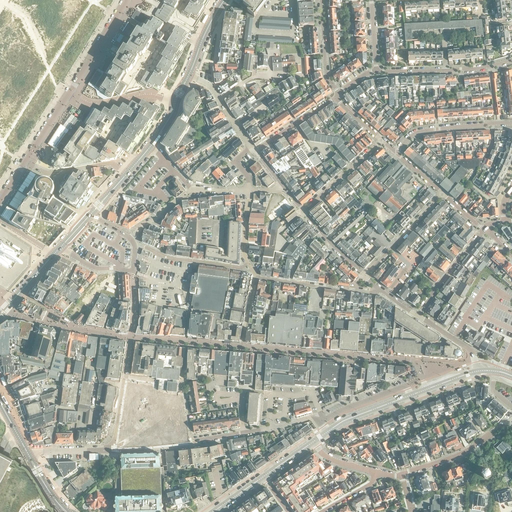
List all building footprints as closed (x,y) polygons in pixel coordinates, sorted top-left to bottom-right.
[(145,0),(92,84),(102,91),(109,80),(125,89),(152,86),(157,89),(188,38),(210,0),(145,0)] [(247,0),(245,3),(242,2),(239,5),(248,12),(254,17),(257,13),(256,12),(263,3),(265,4),(268,0),(247,0)] [(299,3),(300,18),(300,26),(314,25),(314,17),(313,17),(313,14),(313,2),(311,2),(311,0),(312,0),(311,0),(302,0),(304,1),(304,3),(299,3)] [(236,14),(228,13),(224,13),(223,19),(240,21),(240,20),(245,20),(246,16),(241,15),(236,15),(236,14)] [(220,42),(220,43),(233,44),(238,45),(242,45),(243,41),(238,40),(238,38),(240,21),(223,19),(222,23),(222,25),(220,42)] [(471,21),(467,21),(404,25),(405,41),(412,40),(412,37),(411,38),(411,35),(410,35),(410,31),(476,27),(477,34),(476,34),(476,37),(482,37),(483,37),(481,20),(471,21)] [(232,51),(233,44),(220,43),(220,46),(219,49),(232,51)] [(245,49),(245,54),(249,54),(249,55),(253,56),(253,55),(254,48),(249,47),(248,49),(245,49)] [(232,51),(219,49),(219,54),(218,54),(218,56),(228,57),(228,55),(231,55),(231,51),(232,51)] [(357,55),(356,55),(363,64),(367,62),(366,54),(357,55)] [(243,71),(252,72),(253,63),(257,63),(257,60),(258,56),(253,56),(249,55),(245,55),(243,71)] [(260,60),(259,66),(267,67),(268,56),(260,55),(260,56),(258,56),(257,60),(260,60)] [(294,73),(301,73),(300,65),(295,65),(295,60),(295,56),(289,57),(289,60),(281,60),(281,57),(272,58),(273,71),(282,71),(282,67),(290,67),(290,66),(294,66),(294,73)] [(314,57),(310,57),(310,65),(312,65),(313,70),(316,70),(321,69),(320,60),(315,60),(314,60),(314,57)] [(352,62),(356,69),(361,65),(357,58),(352,62)] [(351,72),(356,69),(352,62),(347,65),(351,72)] [(217,64),(217,65),(213,66),(212,66),(214,74),(221,73),(222,73),(223,72),(223,70),(221,70),(220,68),(221,68),(221,66),(220,66),(220,64),(217,64)] [(345,67),(340,70),(345,77),(350,73),(345,67)] [(345,77),(340,70),(333,75),(335,79),(337,77),(340,80),(345,77)] [(310,75),(308,75),(308,78),(310,78),(312,83),(314,83),(315,82),(315,81),(319,80),(319,79),(322,78),(321,72),(313,74),(310,75)] [(214,75),(215,84),(219,83),(222,81),(222,73),(221,73),(214,74),(213,74),(213,75),(214,75)] [(446,76),(446,86),(456,86),(456,78),(454,78),(454,76),(451,76),(451,75),(449,75),(449,76),(448,76),(447,76),(446,76)] [(291,90),(297,87),(294,82),(296,81),(294,77),(293,78),(292,77),(285,81),(291,90)] [(327,86),(323,80),(319,83),(318,82),(314,84),(319,92),(324,99),(325,99),(323,98),(331,92),(327,86)] [(369,81),(365,82),(371,89),(373,88),(374,87),(375,86),(374,80),(373,80),(372,80),(371,80),(370,81),(369,81)] [(284,94),(291,90),(285,81),(279,84),(279,85),(278,86),(280,90),(281,89),(284,94)] [(228,87),(228,86),(225,82),(220,85),(221,85),(217,88),(221,94),(225,92),(223,89),(225,88),(225,89),(226,89),(228,88),(228,87)] [(360,85),(361,85),(365,92),(369,91),(371,89),(365,82),(364,82),(364,83),(363,82),(361,83),(361,85),(360,85)] [(109,98),(111,96),(106,94),(106,95),(100,91),(100,90),(89,83),(88,85),(96,90),(97,96),(103,99),(105,99),(109,98)] [(250,89),(254,95),(261,91),(257,84),(250,89)] [(274,89),(271,84),(264,89),(267,94),(274,89)] [(356,89),(355,90),(359,97),(362,95),(364,93),(359,86),(358,86),(356,87),(356,89)] [(200,99),(206,98),(204,92),(205,92),(203,87),(197,89),(200,99)] [(250,105),(252,108),(254,110),(262,104),(261,103),(266,100),(267,101),(266,101),(269,105),(268,106),(269,108),(271,108),(271,109),(280,103),(275,95),(280,92),(278,88),(274,89),(267,94),(264,95),(265,96),(259,100),(258,99),(256,101),(250,105)] [(166,153),(169,156),(175,152),(192,141),(197,133),(189,119),(201,101),(200,99),(197,89),(197,90),(194,91),(194,90),(191,91),(188,94),(186,96),(184,99),(183,101),(183,103),(183,104),(182,106),(182,107),(182,108),(186,110),(179,120),(177,119),(170,130),(173,131),(170,136),(167,134),(161,145),(165,147),(165,149),(165,150),(165,151),(166,153)] [(357,99),(359,101),(362,100),(359,97),(355,90),(353,91),(353,90),(352,90),(350,92),(349,93),(352,96),(355,100),(357,99)] [(312,97),(317,104),(321,102),(316,95),(314,92),(309,95),(311,98),(312,97)] [(319,92),(318,93),(316,95),(321,102),(324,99),(319,92)] [(225,101),(227,104),(229,102),(230,103),(237,98),(236,96),(237,95),(235,93),(234,93),(225,99),(225,101)] [(359,108),(357,106),(355,102),(354,102),(351,98),(350,97),(348,94),(347,93),(343,96),(348,105),(351,103),(352,103),(355,106),(358,109),(359,108)] [(362,95),(359,97),(362,100),(365,104),(371,100),(369,99),(366,101),(362,95)] [(247,100),(250,105),(256,101),(253,96),(247,100)] [(241,104),(237,98),(230,103),(229,102),(227,104),(229,108),(231,111),(238,107),(241,104)] [(245,106),(248,110),(249,110),(251,109),(252,108),(250,105),(247,100),(241,104),(238,107),(240,109),(245,106)] [(307,104),(311,109),(315,105),(312,100),(311,101),(310,100),(307,101),(308,103),(307,104)] [(123,134),(116,146),(124,152),(125,151),(130,154),(130,153),(136,144),(137,145),(144,133),(146,134),(153,123),(152,122),(150,121),(159,108),(153,105),(152,107),(143,101),(140,107),(133,103),(130,108),(124,105),(121,110),(115,107),(112,112),(110,111),(109,111),(106,109),(102,114),(96,111),(95,110),(94,110),(110,120),(109,121),(112,123),(115,118),(117,118),(121,120),(124,116),(126,116),(130,118),(133,114),(135,113),(139,116),(133,125),(131,123),(124,135),(123,134)] [(206,106),(209,111),(213,109),(217,108),(215,102),(216,102),(215,102),(206,106)] [(307,104),(306,102),(301,105),(306,112),(311,109),(307,104)] [(330,114),(331,113),(335,110),(339,114),(334,119),(337,123),(342,117),(342,116),(345,113),(335,103),(333,103),(326,108),(330,114)] [(358,113),(362,117),(371,106),(370,104),(366,108),(364,107),(361,110),(358,113)] [(296,109),(301,116),(306,112),(301,105),(296,109)] [(373,108),(371,106),(362,117),(366,120),(372,114),(370,112),(373,108)] [(243,114),(240,109),(238,107),(231,111),(233,115),(234,116),(236,119),(243,114)] [(326,108),(322,111),(328,119),(328,120),(333,117),(331,113),(330,114),(326,108)] [(210,127),(225,118),(226,118),(224,115),(224,116),(222,114),(223,114),(221,111),(220,111),(216,113),(213,109),(209,111),(204,114),(210,127)] [(291,112),(295,118),(296,119),(301,116),(296,109),(291,112)] [(380,113),(383,110),(382,109),(378,111),(374,116),(372,114),(366,120),(370,124),(380,113)] [(401,110),(397,114),(394,118),(396,120),(403,113),(401,110)] [(280,112),(288,122),(292,119),(291,118),(292,118),(288,111),(284,114),(282,111),(280,112)] [(318,114),(323,122),(325,124),(326,123),(325,121),(328,119),(322,111),(318,114)] [(283,125),(288,122),(280,112),(279,113),(281,116),(278,118),(283,125)] [(370,124),(374,127),(380,121),(382,118),(380,117),(382,115),(380,113),(370,124)] [(80,121),(95,132),(96,131),(101,134),(106,127),(102,124),(98,122),(85,114),(80,121)] [(351,117),(347,114),(339,122),(343,126),(351,117)] [(62,127),(60,125),(60,127),(48,144),(54,148),(58,147),(59,150),(59,153),(61,153),(63,153),(64,153),(61,156),(55,156),(52,161),(53,166),(58,169),(71,168),(90,165),(92,164),(94,162),(97,161),(99,158),(100,158),(100,159),(101,159),(103,157),(101,156),(102,154),(110,142),(95,132),(80,121),(71,115),(65,123),(62,127)] [(316,115),(311,118),(317,126),(319,125),(321,128),(323,126),(321,123),(316,115)] [(410,125),(413,122),(412,122),(412,121),(407,115),(405,117),(403,116),(401,118),(403,119),(410,125)] [(279,128),(283,125),(278,118),(276,120),(274,116),(272,118),(279,128)] [(354,121),(351,117),(343,126),(345,127),(344,128),(346,130),(354,121)] [(242,125),(247,132),(256,125),(257,125),(252,118),(242,125)] [(275,131),(279,128),(272,118),(270,119),(272,122),(270,124),(275,131)] [(313,129),(314,128),(314,130),(318,127),(317,126),(311,118),(307,121),(312,128),(313,129)] [(389,139),(394,133),(390,129),(396,122),(392,119),(380,132),(379,132),(382,135),(382,134),(383,134),(389,139)] [(410,125),(403,119),(400,123),(406,129),(410,125)] [(386,121),(385,120),(382,123),(380,121),(374,127),(378,131),(384,124),(386,121)] [(217,136),(224,132),(231,127),(227,121),(217,128),(215,126),(207,132),(212,140),(217,136)] [(270,134),(275,131),(270,124),(267,126),(264,121),(262,123),(270,134)] [(358,124),(354,121),(346,130),(348,131),(350,129),(352,130),(349,133),(350,133),(358,124)] [(309,127),(306,122),(300,126),(304,131),(309,127)] [(266,137),(270,134),(262,123),(261,124),(264,128),(261,130),(266,137)] [(358,124),(350,133),(353,136),(363,128),(358,124)] [(247,132),(251,139),(252,140),(262,133),(256,125),(247,132)] [(234,131),(231,127),(224,132),(227,136),(229,134),(231,137),(231,136),(232,137),(233,136),(235,134),(236,134),(234,131)] [(312,132),(310,129),(309,127),(304,131),(307,136),(312,132)] [(389,139),(394,143),(399,137),(396,134),(397,132),(396,131),(394,133),(389,139)] [(224,132),(217,136),(222,143),(223,145),(225,143),(223,141),(222,141),(221,140),(227,136),(224,132)] [(294,134),(292,136),(298,143),(299,145),(304,142),(303,140),(303,139),(298,132),(295,134),(294,134)] [(314,135),(313,134),(312,132),(307,136),(310,141),(314,141),(315,135),(314,135)] [(252,140),(253,142),(261,137),(263,135),(262,133),(252,140)] [(373,141),(367,135),(363,138),(369,145),(373,141)] [(222,143),(217,136),(212,140),(211,140),(214,145),(215,147),(217,147),(215,144),(219,141),(221,144),(222,143)] [(291,137),(287,139),(292,147),(298,143),(292,136),(291,137)] [(266,139),(265,138),(265,137),(263,139),(261,137),(253,142),(256,146),(266,139)] [(289,146),(284,137),(279,141),(285,149),(289,146)] [(239,138),(238,139),(231,145),(232,146),(235,150),(242,144),(243,144),(239,138)] [(365,149),(369,145),(363,138),(359,142),(365,149)] [(194,140),(192,141),(175,152),(169,156),(169,157),(170,156),(171,158),(173,161),(175,163),(175,164),(179,161),(186,157),(192,153),(198,148),(199,148),(194,140)] [(211,140),(205,144),(211,154),(213,152),(212,150),(210,151),(208,148),(214,145),(211,140)] [(279,153),(285,149),(279,141),(273,144),(279,153)] [(116,146),(110,142),(102,154),(101,156),(103,157),(101,159),(100,159),(99,161),(102,163),(111,161),(111,160),(111,159),(112,160),(116,159),(117,157),(120,159),(120,158),(121,155),(122,156),(124,152),(116,146)] [(360,153),(365,149),(359,142),(354,146),(360,153)] [(409,158),(413,161),(419,155),(416,152),(423,145),(421,143),(418,146),(416,148),(409,158)] [(205,144),(199,148),(198,148),(201,153),(206,149),(208,152),(207,153),(209,156),(211,154),(205,144)] [(343,144),(339,148),(342,153),(347,149),(347,148),(345,146),(343,144)] [(232,146),(219,157),(217,159),(214,156),(208,160),(212,165),(213,166),(218,161),(224,156),(226,159),(235,150),(232,146)] [(309,168),(310,170),(314,167),(309,159),(308,159),(300,147),(294,152),(299,159),(305,169),(309,168)] [(354,147),(352,148),(350,150),(356,157),(360,153),(354,147)] [(409,158),(416,148),(415,147),(413,149),(410,147),(404,153),(409,158)] [(511,150),(504,149),(497,148),(497,149),(493,147),(492,150),(492,151),(496,152),(511,157),(511,150)] [(198,148),(192,153),(195,157),(196,159),(197,159),(197,158),(197,157),(196,156),(201,153),(198,148)] [(265,158),(272,152),(269,148),(261,153),(265,158)] [(386,165),(391,159),(392,158),(390,156),(384,161),(380,157),(385,152),(381,148),(373,155),(379,161),(384,166),(386,165)] [(351,153),(347,149),(342,153),(346,157),(351,153)] [(293,151),(285,156),(281,159),(272,165),(272,166),(278,174),(289,166),(290,166),(288,164),(297,158),(298,159),(299,159),(294,152),(293,151)] [(511,161),(511,159),(511,157),(496,152),(492,151),(490,155),(495,157),(500,159),(510,163),(511,161)] [(268,163),(268,162),(279,155),(280,155),(278,153),(275,155),(272,152),(265,158),(268,163)] [(195,157),(192,153),(186,157),(189,162),(190,162),(189,160),(194,157),(195,159),(194,159),(195,161),(197,160),(198,160),(197,159),(196,159),(195,157)] [(349,162),(350,163),(355,158),(351,153),(346,157),(350,162),(349,162)] [(314,167),(321,162),(315,154),(309,159),(314,167)] [(341,162),(342,160),(337,154),(332,158),(334,160),(336,163),(339,160),(341,162)] [(272,165),(281,159),(279,155),(268,162),(271,166),(272,166),(272,165)] [(376,164),(379,161),(373,155),(372,156),(368,160),(373,166),(378,171),(380,168),(377,164),(376,165),(376,164)] [(413,161),(417,165),(425,157),(423,155),(421,157),(419,155),(413,161)] [(425,157),(417,165),(422,169),(427,162),(425,160),(427,158),(425,156),(425,157)] [(186,157),(179,161),(182,165),(183,165),(187,162),(188,163),(189,162),(186,157)] [(490,168),(490,167),(492,162),(488,160),(487,160),(484,158),(484,159),(479,159),(479,167),(480,168),(482,164),(484,165),(490,168)] [(435,163),(436,162),(436,161),(434,159),(429,164),(427,162),(422,169),(426,173),(435,163)] [(479,169),(479,167),(479,159),(445,162),(445,163),(453,170),(440,185),(440,186),(450,194),(452,195),(451,195),(455,199),(456,199),(464,189),(457,184),(461,179),(462,180),(468,173),(463,169),(466,169),(466,170),(479,169)] [(509,167),(510,163),(500,159),(498,164),(497,164),(507,169),(508,168),(506,167),(507,166),(509,167)] [(212,165),(208,160),(202,165),(192,175),(193,175),(190,178),(190,179),(193,182),(202,183),(203,178),(206,177),(203,174),(210,168),(209,168),(212,165)] [(342,160),(341,162),(339,160),(336,163),(342,169),(347,165),(346,165),(342,160)] [(366,161),(362,165),(369,173),(371,175),(373,177),(375,175),(370,170),(372,167),(373,166),(368,160),(366,161)] [(182,165),(179,161),(175,164),(182,171),(184,169),(183,166),(183,165),(182,165)] [(203,174),(206,177),(212,172),(211,170),(214,168),(219,163),(219,164),(220,164),(218,161),(213,166),(212,165),(209,168),(210,168),(203,174)] [(397,161),(396,163),(392,167),(391,165),(378,179),(377,178),(368,188),(390,208),(389,210),(388,209),(387,210),(390,214),(392,212),(391,211),(392,210),(397,214),(407,202),(400,196),(401,195),(401,193),(401,191),(399,190),(412,175),(405,170),(403,168),(397,161)] [(254,174),(255,175),(255,176),(262,170),(263,169),(257,162),(250,168),(254,174)] [(202,165),(200,163),(198,163),(192,169),(190,172),(186,175),(190,178),(193,175),(192,175),(202,165)] [(430,177),(436,170),(434,168),(437,165),(435,163),(426,173),(430,177)] [(430,177),(435,181),(447,166),(444,164),(440,169),(438,172),(436,170),(430,177)] [(495,169),(490,167),(490,168),(496,171),(504,175),(505,174),(507,169),(497,164),(495,169)] [(362,165),(358,169),(365,177),(369,173),(362,165)] [(504,176),(504,175),(496,171),(490,168),(484,165),(481,169),(502,180),(502,179),(503,179),(504,176)] [(191,169),(189,166),(183,172),(186,175),(190,172),(192,169),(191,169)] [(447,166),(435,181),(439,185),(445,178),(443,176),(449,168),(447,166)] [(312,173),(313,175),(315,178),(317,177),(318,176),(320,174),(316,168),(315,168),(314,167),(310,170),(310,171),(312,173)] [(329,168),(326,170),(325,171),(327,173),(332,178),(339,172),(336,168),(335,169),(333,167),(330,169),(329,168)] [(218,180),(223,175),(218,169),(212,174),(215,177),(215,178),(216,180),(217,180),(218,180)] [(230,169),(229,170),(230,172),(226,176),(231,182),(237,177),(230,169)] [(502,181),(502,180),(481,169),(476,179),(480,181),(487,186),(496,191),(497,190),(499,187),(499,186),(500,184),(502,181)] [(268,175),(267,175),(267,176),(262,170),(255,176),(260,182),(269,176),(268,175)] [(283,181),(283,182),(289,177),(292,174),(289,170),(286,173),(279,177),(280,178),(283,181)] [(31,171),(18,191),(22,193),(24,195),(26,195),(27,196),(28,197),(39,202),(49,206),(54,200),(55,198),(51,197),(53,193),(53,192),(53,191),(54,190),(54,188),(54,186),(53,184),(53,183),(52,182),(51,181),(50,180),(49,180),(47,179),(46,179),(44,179),(43,179),(42,180),(36,176),(37,175),(31,171)] [(65,181),(64,184),(61,188),(62,188),(59,193),(60,195),(59,197),(69,204),(69,205),(71,207),(71,205),(78,210),(80,206),(82,207),(84,202),(86,203),(93,192),(90,190),(93,186),(90,184),(91,183),(88,181),(90,178),(87,177),(84,176),(86,173),(84,171),(83,172),(82,172),(81,173),(79,172),(77,176),(73,173),(70,177),(67,175),(64,180),(65,181)] [(355,171),(351,175),(359,183),(361,181),(362,182),(364,180),(355,171)] [(231,182),(226,176),(224,174),(223,175),(218,180),(223,187),(224,186),(226,188),(229,184),(230,185),(232,183),(231,182)] [(319,179),(319,180),(320,181),(321,180),(325,185),(330,180),(325,175),(325,174),(320,178),(318,176),(317,177),(319,179)] [(351,175),(347,179),(355,187),(357,186),(356,185),(359,183),(351,175)] [(269,176),(260,182),(262,182),(262,183),(263,182),(268,188),(274,183),(269,176)] [(182,187),(175,177),(172,180),(173,182),(172,182),(176,187),(171,191),(176,198),(184,192),(181,188),(182,187)] [(295,179),(294,177),(291,179),(289,177),(283,182),(286,186),(292,181),(295,179)] [(290,190),(295,186),(296,185),(293,183),(296,181),(297,181),(296,179),(292,181),(286,186),(289,190),(290,190)] [(476,179),(472,184),(484,194),(485,193),(493,197),(495,196),(494,195),(494,194),(495,194),(497,192),(496,191),(487,186),(480,181),(476,179)] [(314,187),(318,191),(324,185),(320,181),(319,180),(314,184),(311,181),(309,183),(311,186),(312,188),(314,187)] [(345,181),(340,185),(346,192),(349,189),(352,192),(353,190),(345,181)] [(293,194),(301,188),(299,186),(297,188),(296,185),(295,186),(290,190),(293,194),(292,194),(293,194)] [(346,192),(340,185),(335,189),(344,199),(346,197),(344,194),(346,192)] [(420,193),(429,201),(435,195),(435,194),(429,188),(427,191),(428,192),(426,194),(422,191),(420,193)] [(309,193),(308,192),(305,195),(298,201),(302,205),(312,196),(311,195),(312,193),(314,195),(316,193),(313,189),(312,190),(309,193)] [(294,195),(298,201),(305,195),(300,190),(294,195)] [(16,202),(12,208),(20,213),(22,215),(34,218),(35,218),(36,212),(37,212),(38,208),(38,207),(39,202),(28,197),(27,196),(26,195),(24,195),(22,193),(18,191),(13,198),(15,199),(14,201),(16,202)] [(333,191),(329,195),(335,202),(338,200),(339,202),(342,200),(340,197),(339,198),(333,191)] [(417,214),(429,201),(420,193),(419,195),(422,198),(420,200),(421,201),(419,204),(417,202),(413,207),(412,205),(411,204),(409,206),(417,214)] [(462,204),(468,198),(466,196),(466,195),(464,193),(460,198),(461,199),(458,202),(462,204)] [(116,212),(115,212),(111,222),(116,224),(122,225),(123,222),(124,218),(125,215),(126,213),(128,206),(129,206),(131,209),(138,203),(142,204),(144,205),(146,200),(122,194),(122,195),(122,197),(123,198),(124,200),(123,200),(121,208),(119,212),(118,218),(116,217),(116,215),(115,214),(116,212)] [(252,209),(265,212),(271,194),(260,194),(260,195),(254,195),(254,200),(263,201),(262,206),(253,204),(252,209)] [(335,202),(329,195),(324,199),(333,208),(335,207),(333,204),(335,202)] [(208,209),(208,210),(208,214),(208,216),(218,216),(216,197),(211,198),(208,198),(209,208),(209,209),(208,209)] [(216,197),(218,216),(224,216),(223,197),(216,197)] [(209,208),(208,198),(199,199),(198,200),(198,203),(200,203),(200,206),(201,212),(205,211),(205,210),(208,210),(208,209),(209,209),(209,208)] [(468,198),(462,204),(465,208),(467,206),(468,207),(472,201),(468,198)] [(472,202),(467,209),(472,213),(478,206),(477,205),(479,203),(482,200),(479,198),(474,204),(472,202)] [(54,200),(49,206),(44,214),(58,224),(60,221),(67,226),(74,218),(74,217),(76,214),(54,200)] [(156,215),(160,206),(153,202),(146,200),(144,205),(146,207),(147,204),(152,205),(150,208),(151,209),(149,211),(156,215)] [(449,214),(451,217),(455,212),(453,210),(450,213),(447,209),(449,207),(443,201),(442,201),(439,205),(448,213),(449,214)] [(322,227),(330,220),(320,207),(323,204),(321,202),(309,212),(322,227)] [(339,207),(342,210),(346,206),(347,205),(345,202),(339,207)] [(364,203),(361,206),(368,213),(370,211),(364,203)] [(174,209),(173,210),(174,210),(180,217),(180,216),(183,214),(180,206),(180,205),(179,206),(178,205),(174,209)] [(439,205),(435,209),(441,215),(443,213),(446,215),(448,213),(439,205)] [(138,209),(140,211),(145,218),(149,215),(143,206),(138,209)] [(340,219),(342,217),(343,218),(345,217),(344,216),(347,213),(348,214),(350,213),(349,212),(350,211),(349,210),(346,206),(342,210),(337,215),(340,219)] [(413,218),(417,214),(409,206),(406,208),(409,211),(405,215),(411,220),(412,218),(413,218)] [(474,215),(477,218),(484,210),(480,206),(472,214),(473,214),(474,215)] [(4,212),(2,216),(8,221),(9,220),(14,212),(7,207),(4,212)] [(109,212),(107,220),(111,222),(115,212),(116,207),(114,207),(112,213),(109,212)] [(284,217),(285,219),(294,211),(294,212),(295,211),(292,207),(283,214),(285,217),(284,217)] [(333,211),(337,215),(342,210),(339,207),(333,211)] [(431,213),(441,223),(443,221),(439,217),(441,215),(435,209),(431,213)] [(140,221),(145,218),(140,211),(135,214),(140,221)] [(166,214),(160,225),(182,236),(188,236),(188,239),(190,248),(206,250),(205,255),(205,259),(204,266),(202,266),(198,265),(193,296),(193,297),(192,303),(192,304),(190,304),(189,309),(191,309),(192,309),(202,311),(222,313),(227,290),(230,271),(230,270),(230,264),(239,265),(241,227),(241,226),(241,224),(241,223),(228,223),(198,219),(190,219),(186,219),(171,211),(167,214),(167,215),(166,214)] [(297,215),(294,212),(294,211),(285,219),(288,223),(297,215)] [(355,217),(359,221),(364,216),(361,213),(362,212),(360,211),(358,212),(359,214),(356,216),(355,215),(354,216),(356,217),(355,217)] [(14,212),(9,220),(27,231),(29,233),(32,227),(31,226),(35,220),(34,220),(21,216),(19,215),(14,212)] [(371,212),(365,218),(372,224),(376,219),(377,219),(378,218),(371,212)] [(411,220),(405,215),(402,212),(399,214),(403,217),(401,219),(407,224),(411,220)] [(431,213),(427,218),(433,224),(435,222),(441,228),(443,225),(441,223),(431,213)] [(462,218),(456,213),(451,219),(454,221),(449,227),(451,230),(462,218)] [(136,224),(140,221),(135,214),(131,217),(136,224)] [(251,214),(249,224),(258,224),(264,224),(264,223),(264,215),(251,214)] [(337,222),(340,219),(337,215),(333,218),(322,229),(328,236),(334,231),(333,230),(340,225),(337,222)] [(356,217),(354,216),(353,217),(354,218),(351,221),(350,220),(351,221),(351,222),(354,226),(359,221),(355,217),(356,217)] [(126,218),(124,218),(123,222),(124,223),(122,227),(129,229),(132,227),(128,222),(128,219),(128,217),(126,217),(126,218)] [(132,227),(136,224),(131,217),(128,219),(128,222),(132,227)] [(303,221),(301,219),(300,218),(289,228),(292,231),(303,222),(303,221)] [(433,224),(427,218),(423,222),(435,234),(437,232),(431,226),(433,224)] [(467,222),(462,218),(451,230),(453,231),(458,225),(462,228),(467,222)] [(372,224),(371,225),(375,230),(381,236),(383,233),(386,230),(376,219),(372,224)] [(403,228),(407,224),(401,219),(400,220),(398,219),(396,221),(400,225),(403,228)] [(346,226),(349,230),(354,226),(351,222),(351,221),(350,220),(348,221),(350,223),(347,225),(345,224),(345,225),(346,226)] [(278,230),(279,228),(275,222),(274,221),(272,223),(271,229),(278,230)] [(304,234),(311,228),(306,222),(302,226),(291,235),(295,239),(303,233),(304,234)] [(393,228),(394,229),(391,231),(395,235),(397,235),(400,232),(402,229),(400,226),(395,222),(394,224),(395,225),(393,228)] [(423,222),(419,226),(425,232),(428,230),(434,236),(435,234),(423,222)] [(467,222),(462,228),(464,229),(461,233),(459,231),(456,234),(461,239),(472,227),(467,222)] [(249,224),(249,233),(252,233),(252,230),(257,230),(257,229),(258,224),(249,224)] [(266,224),(264,224),(258,224),(257,229),(263,230),(262,235),(263,235),(263,234),(265,234),(266,224)] [(341,231),(344,235),(349,230),(346,226),(345,225),(344,226),(345,227),(342,230),(340,229),(341,230),(341,231)] [(447,234),(450,230),(445,225),(439,232),(444,236),(447,234)] [(150,226),(148,230),(154,233),(161,235),(162,230),(157,228),(154,226),(153,227),(150,226)] [(425,232),(419,226),(415,230),(427,242),(429,240),(426,237),(425,237),(423,235),(425,232)] [(477,231),(472,227),(461,239),(467,244),(477,231)] [(511,231),(511,230),(510,227),(507,228),(502,228),(502,230),(508,240),(511,238),(511,240),(511,231)] [(304,234),(297,241),(299,243),(300,244),(308,235),(309,237),(310,236),(312,239),(317,235),(311,228),(304,234)] [(148,230),(145,229),(143,234),(155,239),(156,236),(155,236),(156,233),(154,233),(148,230)] [(336,235),(339,239),(344,235),(341,231),(341,230),(340,229),(339,230),(340,232),(337,234),(336,233),(335,234),(336,235)] [(449,235),(448,236),(463,249),(466,244),(450,230),(447,234),(449,235)] [(401,255),(403,252),(409,245),(424,258),(433,248),(428,243),(426,246),(419,238),(413,232),(403,243),(396,250),(401,255)] [(263,235),(261,246),(268,247),(269,244),(269,241),(270,238),(270,235),(265,234),(263,234),(263,235)] [(331,239),(334,243),(339,239),(336,235),(335,234),(334,235),(335,236),(331,239)] [(342,250),(344,253),(359,237),(356,234),(351,239),(352,241),(348,245),(343,240),(337,246),(340,249),(342,250)] [(155,240),(143,235),(142,237),(143,238),(142,240),(143,240),(142,242),(143,243),(147,244),(153,247),(155,242),(158,243),(159,240),(155,240)] [(365,240),(370,246),(372,243),(374,242),(369,236),(365,240)] [(361,238),(359,237),(344,253),(349,257),(355,251),(352,248),(353,247),(353,248),(360,241),(359,240),(361,238)] [(484,248),(489,251),(491,249),(489,247),(490,245),(482,238),(478,243),(484,248)] [(381,251),(385,247),(377,239),(374,242),(372,243),(377,247),(381,251)] [(316,253),(316,254),(322,248),(314,241),(309,246),(307,249),(309,251),(306,253),(309,256),(312,253),(314,256),(316,253)] [(456,257),(460,253),(453,247),(452,248),(444,242),(442,245),(456,257)] [(298,247),(297,245),(295,243),(292,246),(290,244),(288,247),(295,252),(296,250),(298,247)] [(478,243),(474,248),(480,253),(482,250),(484,252),(487,254),(489,251),(484,248),(478,243)] [(298,247),(296,250),(295,252),(293,254),(291,256),(294,258),(296,260),(299,255),(302,258),(303,256),(303,255),(304,253),(306,249),(300,244),(298,247)] [(198,259),(199,250),(196,250),(196,252),(193,251),(193,249),(193,245),(189,245),(190,247),(190,249),(190,252),(189,254),(192,255),(191,258),(192,258),(197,259),(198,259)] [(456,257),(442,245),(439,250),(452,262),(456,257)] [(167,246),(166,252),(166,254),(174,256),(175,252),(175,248),(167,246)] [(260,247),(249,246),(248,254),(252,255),(254,255),(259,255),(260,247)] [(273,258),(275,248),(268,247),(265,247),(264,256),(273,258)] [(381,251),(377,247),(371,253),(375,257),(381,251)] [(325,251),(322,248),(316,254),(318,255),(315,258),(313,260),(315,262),(320,257),(325,251)] [(437,253),(433,248),(424,258),(420,264),(427,270),(426,271),(427,272),(425,274),(436,283),(440,278),(433,273),(434,271),(430,268),(433,262),(431,260),(433,259),(434,257),(437,253)] [(480,253),(474,248),(470,253),(479,260),(480,258),(478,255),(480,253)] [(483,261),(477,269),(472,275),(476,278),(482,270),(486,265),(486,264),(487,263),(491,259),(497,252),(492,248),(491,249),(489,251),(487,254),(485,257),(482,260),(483,261)] [(149,258),(150,253),(151,252),(143,249),(142,251),(141,254),(145,256),(149,258)] [(355,251),(349,257),(354,262),(361,253),(357,249),(355,251)] [(320,257),(321,259),(323,260),(329,255),(325,251),(320,257)] [(501,255),(497,252),(491,259),(494,262),(501,255)] [(331,262),(337,257),(333,253),(326,260),(327,260),(329,259),(330,260),(329,261),(331,263),(331,262)] [(356,261),(360,265),(366,259),(368,257),(364,253),(356,261)] [(447,269),(450,265),(443,259),(441,261),(437,257),(439,255),(438,254),(435,258),(447,269)] [(469,255),(465,259),(471,264),(473,261),(475,263),(476,260),(469,255)] [(504,258),(501,255),(494,262),(498,265),(504,258)] [(44,279),(42,278),(41,279),(42,279),(40,282),(39,282),(38,282),(39,282),(37,286),(36,285),(35,288),(34,288),(32,291),(31,291),(29,295),(30,297),(31,297),(33,298),(33,299),(34,299),(36,300),(37,301),(37,300),(39,301),(38,302),(40,302),(44,304),(53,310),(54,309),(56,304),(57,305),(64,297),(63,297),(67,293),(68,293),(69,292),(69,291),(70,290),(70,291),(76,285),(72,281),(69,284),(66,282),(63,281),(65,276),(67,273),(68,274),(71,271),(74,264),(74,265),(72,263),(66,260),(64,259),(62,258),(61,257),(60,258),(59,262),(58,261),(57,262),(58,262),(56,265),(54,264),(54,265),(53,269),(51,268),(52,269),(50,271),(50,272),(48,271),(48,272),(49,273),(47,276),(46,275),(46,276),(44,279)] [(342,262),(338,258),(332,265),(334,267),(335,265),(338,267),(342,262)] [(444,272),(447,269),(435,258),(434,260),(439,264),(437,266),(444,272)] [(507,261),(504,258),(498,265),(503,270),(509,263),(508,262),(506,261),(507,261)] [(321,259),(316,264),(320,268),(321,266),(326,270),(328,268),(329,267),(324,264),(325,262),(323,260),(321,259)] [(364,269),(365,269),(370,263),(366,259),(360,265),(364,269)] [(471,264),(465,259),(462,264),(470,270),(472,268),(469,266),(471,264)] [(306,265),(305,265),(299,280),(306,281),(309,275),(308,275),(311,267),(309,267),(313,262),(311,260),(306,265)] [(146,274),(150,266),(147,265),(140,262),(140,265),(139,265),(139,269),(139,268),(140,268),(140,272),(143,273),(146,274)] [(300,262),(292,280),(299,280),(305,265),(303,264),(300,262)] [(347,267),(343,263),(335,272),(340,275),(342,273),(347,267)] [(503,270),(506,273),(511,266),(509,263),(503,270)] [(310,272),(309,275),(306,281),(318,283),(320,273),(319,272),(319,271),(318,270),(320,268),(316,264),(310,272)] [(372,276),(378,280),(380,277),(380,278),(381,277),(380,277),(385,271),(383,269),(386,266),(383,264),(372,276)] [(380,282),(388,288),(392,283),(390,281),(398,270),(393,265),(380,282)] [(460,265),(456,270),(464,277),(465,277),(467,275),(464,273),(466,270),(460,265)] [(73,274),(78,276),(82,268),(81,267),(79,266),(78,266),(73,274)] [(490,268),(492,269),(493,271),(497,274),(499,272),(497,270),(498,269),(496,268),(495,269),(491,266),(490,268)] [(502,279),(506,282),(508,280),(507,278),(508,276),(510,278),(510,277),(511,275),(511,266),(506,273),(507,274),(502,279)] [(351,271),(347,267),(342,273),(344,275),(346,276),(351,271)] [(84,269),(82,268),(78,276),(83,279),(87,270),(85,269),(84,269)] [(83,279),(86,281),(92,274),(90,272),(90,271),(87,270),(83,279)] [(456,270),(453,275),(459,279),(461,276),(463,278),(464,277),(456,270)] [(351,271),(346,276),(343,280),(345,281),(346,279),(347,280),(349,277),(354,281),(358,276),(351,271)] [(237,272),(234,288),(236,288),(237,281),(240,281),(242,273),(237,272)] [(88,283),(91,285),(97,279),(95,278),(96,276),(97,276),(96,276),(96,275),(94,274),(93,273),(92,274),(86,281),(82,285),(84,287),(86,284),(86,285),(88,283)] [(119,288),(119,293),(129,293),(128,275),(124,276),(124,275),(122,275),(118,275),(119,288)] [(462,282),(454,294),(458,301),(461,297),(464,299),(476,278),(472,275),(471,275),(467,281),(465,284),(462,282)] [(451,277),(447,281),(453,286),(457,289),(460,284),(459,284),(458,285),(456,283),(457,282),(451,277)] [(273,298),(272,298),(272,297),(271,297),(271,295),(265,294),(266,293),(264,292),(266,282),(259,281),(256,296),(263,298),(267,299),(271,301),(272,301),(273,298)] [(447,281),(440,291),(444,294),(446,292),(448,293),(450,290),(451,291),(452,289),(452,288),(453,286),(447,281)] [(273,301),(278,302),(278,301),(280,284),(275,283),(273,297),(272,297),(272,298),(273,298),(272,301),(273,301)] [(413,296),(416,292),(416,291),(419,288),(413,283),(410,287),(406,283),(397,295),(404,301),(404,300),(409,294),(412,296),(413,296)] [(69,299),(73,303),(74,303),(78,299),(81,296),(76,292),(78,291),(80,288),(77,286),(76,285),(70,291),(70,290),(69,291),(69,292),(68,293),(67,293),(63,297),(64,297),(64,298),(62,299),(65,301),(67,299),(68,300),(69,299)] [(296,286),(289,285),(288,292),(287,295),(290,295),(291,293),(293,293),(294,293),(295,293),(296,286)] [(295,293),(294,293),(294,295),(302,296),(303,292),(306,293),(306,287),(296,286),(295,293)] [(142,288),(139,288),(139,289),(140,305),(140,309),(147,309),(148,306),(148,305),(149,302),(149,301),(151,301),(152,290),(145,289),(142,288)] [(238,294),(232,293),(230,293),(227,292),(224,308),(244,312),(244,311),(245,311),(246,307),(245,307),(245,306),(246,306),(247,302),(246,302),(246,300),(247,301),(248,298),(247,298),(247,296),(248,296),(238,294)] [(423,297),(416,292),(413,296),(412,296),(408,302),(416,306),(423,297)] [(293,311),(294,304),(294,297),(294,295),(294,293),(293,293),(293,297),(289,297),(289,304),(290,304),(289,305),(288,305),(282,304),(282,301),(278,301),(278,302),(278,304),(277,307),(277,308),(293,311)] [(104,313),(105,310),(111,299),(102,294),(90,316),(89,318),(88,320),(86,325),(104,328),(108,315),(104,313)] [(452,306),(454,307),(458,301),(454,294),(448,303),(452,306)] [(375,296),(374,307),(376,307),(377,305),(378,305),(383,298),(382,297),(375,296)] [(56,304),(54,309),(59,311),(68,300),(67,299),(65,301),(62,299),(64,298),(64,297),(57,305),(56,304)] [(383,298),(378,305),(379,305),(381,306),(380,308),(382,310),(387,301),(383,298)] [(426,312),(433,316),(436,311),(437,312),(440,307),(437,305),(439,302),(434,298),(431,302),(432,303),(426,312)] [(63,314),(73,303),(69,299),(68,300),(59,311),(63,314)] [(106,328),(113,329),(119,311),(120,309),(121,306),(118,305),(119,302),(116,301),(112,308),(114,309),(110,318),(109,318),(108,321),(106,328)] [(387,301),(382,310),(384,311),(385,309),(387,310),(391,303),(387,301)] [(36,313),(39,307),(36,305),(32,304),(29,302),(26,306),(27,307),(31,310),(27,315),(32,317),(32,316),(33,316),(35,312),(36,313)] [(120,309),(119,311),(113,329),(116,330),(119,332),(119,333),(123,322),(129,324),(130,311),(130,308),(130,303),(124,303),(119,302),(118,305),(121,306),(120,309)] [(26,306),(22,303),(22,304),(22,303),(18,308),(18,309),(23,313),(27,307),(26,306)] [(294,304),(293,311),(304,312),(307,312),(308,306),(294,304)] [(148,305),(148,306),(147,309),(140,309),(140,314),(140,317),(145,317),(145,316),(147,316),(149,310),(149,309),(152,309),(153,306),(148,305)] [(393,326),(392,330),(391,344),(390,347),(393,347),(393,355),(397,355),(397,356),(404,357),(404,356),(411,356),(411,357),(418,358),(418,357),(422,357),(422,354),(425,354),(425,356),(429,357),(429,358),(433,358),(433,359),(440,360),(440,359),(447,359),(447,360),(454,361),(454,360),(458,360),(458,359),(460,358),(462,357),(462,356),(462,355),(462,354),(462,352),(460,351),(461,349),(451,343),(452,343),(451,343),(448,341),(446,342),(442,340),(442,337),(442,338),(439,338),(439,337),(438,336),(437,335),(438,334),(431,330),(422,324),(418,322),(418,323),(415,321),(413,319),(413,318),(406,314),(406,315),(400,311),(401,310),(395,307),(396,306),(395,305),(394,313),(394,316),(393,325),(393,326)] [(149,335),(153,318),(153,315),(155,316),(157,307),(153,306),(152,309),(149,309),(149,310),(147,316),(145,316),(145,317),(144,321),(143,328),(143,333),(144,333),(144,335),(149,335)] [(32,316),(32,317),(42,321),(46,311),(39,307),(36,313),(35,312),(33,316),(32,316)] [(160,317),(170,320),(171,313),(172,311),(168,310),(161,308),(157,307),(155,316),(153,315),(153,318),(149,335),(155,335),(156,334),(160,317)] [(257,318),(261,319),(261,315),(265,316),(266,310),(266,309),(265,309),(254,307),(253,308),(253,311),(253,312),(253,313),(252,313),(252,315),(253,315),(253,316),(252,319),(257,320),(257,318)] [(168,308),(168,310),(172,311),(171,313),(186,318),(187,313),(185,310),(168,308)] [(221,320),(228,321),(233,322),(242,324),(244,318),(245,312),(244,312),(224,308),(222,314),(221,320)] [(269,316),(268,329),(267,345),(301,347),(302,330),(303,318),(304,312),(293,311),(277,308),(276,309),(276,314),(275,317),(269,316)] [(441,322),(446,316),(443,314),(444,313),(445,314),(447,310),(444,308),(437,320),(441,322)] [(192,309),(187,336),(197,338),(202,311),(192,309),(191,309),(192,309)] [(202,311),(197,338),(209,339),(210,339),(211,330),(215,330),(217,319),(219,320),(221,320),(222,314),(214,313),(202,311)] [(446,315),(446,316),(441,322),(443,323),(442,324),(447,327),(451,319),(448,317),(451,313),(449,312),(447,315),(446,315)] [(186,321),(186,318),(171,313),(170,320),(169,322),(165,334),(166,334),(165,336),(170,336),(170,335),(173,328),(185,329),(185,327),(184,327),(185,321),(186,321)] [(83,319),(85,317),(80,314),(74,320),(79,324),(84,326),(86,321),(83,319)] [(163,336),(164,334),(165,334),(169,322),(170,320),(160,317),(156,334),(155,335),(163,336)] [(307,334),(306,348),(309,348),(309,347),(312,347),(313,338),(315,331),(316,329),(317,323),(318,320),(318,319),(303,318),(302,330),(304,330),(303,334),(307,334)] [(331,341),(330,350),(339,351),(340,345),(341,331),(348,332),(349,326),(349,322),(338,321),(338,318),(335,318),(335,320),(334,320),(333,340),(333,341),(331,341)] [(357,352),(368,353),(369,337),(369,336),(371,319),(360,318),(359,323),(349,322),(349,326),(348,332),(358,333),(358,344),(357,352)] [(211,330),(210,339),(217,340),(219,320),(217,319),(215,330),(211,330)] [(219,320),(217,340),(224,341),(225,331),(224,331),(225,322),(227,323),(228,321),(221,320),(219,320)] [(318,349),(321,349),(322,348),(324,332),(316,331),(317,328),(321,329),(323,321),(318,320),(317,323),(316,329),(315,331),(313,338),(312,347),(318,348),(318,349)] [(12,336),(11,321),(10,321),(8,322),(0,327),(0,356),(11,356),(11,355),(11,349),(12,336)] [(20,321),(15,321),(15,331),(15,333),(15,335),(15,350),(11,349),(11,355),(16,356),(16,355),(17,347),(18,341),(20,335),(20,321)] [(17,347),(18,347),(24,349),(25,346),(26,347),(30,332),(31,331),(32,332),(34,325),(20,321),(20,335),(18,341),(17,347)] [(126,333),(129,324),(123,322),(119,333),(126,334),(126,333)] [(232,327),(233,322),(228,322),(228,323),(225,323),(224,331),(225,331),(224,340),(230,341),(232,327)] [(24,357),(28,358),(28,357),(43,361),(44,362),(44,361),(46,362),(44,365),(46,369),(49,366),(51,359),(51,357),(52,357),(56,343),(57,342),(56,339),(56,338),(56,337),(56,334),(57,334),(57,333),(56,333),(54,330),(53,329),(53,328),(52,328),(52,329),(49,328),(50,327),(49,327),(49,328),(46,327),(46,326),(45,326),(45,327),(42,326),(42,325),(41,326),(40,326),(37,328),(36,328),(35,328),(36,329),(35,333),(34,333),(32,336),(29,349),(27,348),(26,350),(25,350),(24,355),(25,356),(24,357)] [(233,327),(232,327),(230,341),(239,342),(242,327),(238,327),(238,325),(233,325),(233,327)] [(252,325),(251,330),(251,331),(251,333),(250,339),(251,339),(251,343),(264,344),(267,345),(268,329),(266,329),(266,326),(262,325),(261,326),(252,325)] [(184,337),(184,336),(185,329),(173,328),(170,335),(184,337)] [(393,356),(393,355),(393,347),(390,347),(391,344),(392,330),(387,330),(378,329),(374,329),(372,329),(372,334),(378,335),(378,336),(384,337),(383,340),(384,340),(384,346),(383,355),(393,356)] [(65,368),(65,363),(66,357),(67,347),(68,342),(70,333),(62,331),(61,332),(50,371),(50,370),(48,377),(56,379),(55,381),(63,382),(64,373),(64,369),(65,368)] [(329,350),(329,349),(330,340),(331,340),(332,331),(327,331),(327,337),(328,337),(328,340),(325,340),(324,349),(324,348),(324,349),(325,349),(326,350),(327,349),(329,349),(329,350)] [(340,345),(339,351),(357,352),(358,344),(358,333),(348,332),(341,331),(340,345)] [(473,344),(474,344),(480,334),(476,331),(473,336),(467,332),(466,334),(468,336),(465,339),(470,342),(470,343),(472,344),(473,344)] [(480,334),(474,344),(474,345),(478,347),(478,348),(484,339),(483,338),(485,335),(483,334),(483,333),(481,332),(480,334)] [(484,353),(493,358),(498,350),(494,347),(496,345),(493,343),(497,337),(498,337),(500,335),(494,332),(491,336),(491,337),(491,336),(491,337),(493,338),(489,345),(489,344),(484,353)] [(74,357),(75,353),(71,353),(75,334),(70,333),(68,342),(67,347),(66,357),(73,358),(73,363),(75,363),(75,358),(74,357)] [(83,336),(79,335),(76,353),(75,357),(77,357),(76,362),(73,376),(74,379),(80,380),(83,363),(79,363),(83,336)] [(79,363),(83,363),(85,357),(88,337),(83,336),(79,363)] [(479,349),(484,353),(489,344),(489,345),(493,338),(491,337),(491,336),(491,337),(491,336),(488,341),(485,339),(479,349)] [(98,338),(89,337),(86,357),(95,358),(98,338)] [(370,353),(383,355),(384,346),(384,340),(383,340),(384,337),(381,337),(381,339),(372,339),(370,353)] [(105,381),(108,355),(111,340),(101,339),(96,369),(99,385),(104,385),(105,381)] [(126,342),(111,340),(108,355),(105,381),(118,382),(120,383),(120,380),(121,380),(122,373),(123,365),(124,358),(124,357),(124,355),(126,346),(126,342)] [(131,374),(144,376),(145,368),(140,367),(143,345),(134,344),(134,345),(136,345),(131,374)] [(156,345),(143,344),(143,345),(140,367),(145,368),(144,376),(152,376),(151,378),(152,378),(154,359),(155,354),(156,345)] [(161,391),(166,346),(156,345),(155,354),(154,359),(152,378),(156,378),(156,380),(159,380),(158,390),(161,391)] [(177,393),(178,387),(179,387),(180,370),(175,370),(175,364),(176,358),(176,357),(177,347),(166,346),(161,391),(167,391),(167,392),(177,393)] [(184,357),(185,349),(177,347),(176,357),(182,357),(184,357)] [(222,352),(214,351),(214,369),(214,371),(214,375),(220,376),(222,352)] [(222,352),(220,376),(228,376),(230,352),(222,352)] [(230,353),(230,352),(228,376),(232,377),(233,377),(240,377),(241,368),(242,368),(243,353),(230,352),(230,353)] [(244,381),(244,385),(252,386),(254,354),(243,353),(242,368),(241,368),(240,377),(240,380),(240,381),(241,381),(243,382),(244,381)] [(0,367),(1,367),(21,366),(21,364),(22,363),(22,364),(45,368),(43,362),(28,359),(24,358),(17,356),(16,356),(11,355),(11,356),(0,356),(0,367)] [(265,356),(258,355),(256,373),(255,390),(261,391),(262,379),(263,379),(263,366),(265,366),(265,364),(265,356)] [(290,359),(290,358),(271,356),(271,361),(273,362),(273,365),(272,365),(272,370),(271,370),(270,375),(265,375),(264,391),(271,391),(271,386),(272,385),(295,386),(295,385),(306,386),(306,384),(305,383),(306,379),(307,378),(307,376),(305,376),(305,371),(304,369),(299,369),(296,366),(292,365),(291,364),(291,359),(290,359)] [(271,361),(271,356),(265,356),(265,364),(265,366),(265,375),(270,375),(271,370),(272,370),(272,365),(273,365),(273,362),(271,361)] [(175,370),(180,370),(182,370),(182,367),(183,367),(184,364),(183,364),(183,361),(184,360),(184,359),(183,359),(182,358),(182,357),(176,357),(176,358),(175,364),(175,370)] [(305,359),(294,358),(293,363),(299,364),(299,366),(302,367),(302,364),(304,364),(305,359)] [(309,386),(320,387),(320,386),(321,386),(323,361),(308,359),(307,368),(310,372),(310,378),(311,379),(310,383),(309,384),(309,386)] [(323,361),(321,386),(337,388),(340,362),(327,361),(323,361)] [(386,371),(386,366),(379,365),(378,375),(377,382),(377,385),(382,383),(382,382),(385,382),(385,381),(386,371)] [(21,366),(1,367),(1,368),(3,373),(5,376),(15,376),(15,372),(22,371),(27,371),(27,366),(22,367),(21,366)] [(198,368),(198,373),(207,374),(207,366),(204,366),(204,367),(203,367),(198,366),(198,368)] [(364,380),(366,380),(367,374),(364,374),(365,370),(354,369),(353,374),(352,374),(352,369),(350,368),(350,367),(341,366),(339,395),(336,395),(336,401),(337,402),(339,402),(341,401),(341,400),(343,400),(345,400),(347,400),(347,401),(348,402),(351,402),(352,401),(353,395),(352,394),(350,393),(351,390),(355,391),(356,380),(364,380)] [(386,371),(385,381),(394,378),(395,378),(396,367),(386,366),(386,371)] [(407,368),(396,367),(395,378),(397,377),(408,372),(409,372),(410,371),(410,370),(409,369),(409,368),(408,368),(407,368)] [(84,368),(79,404),(90,406),(93,385),(88,385),(89,383),(91,383),(93,371),(87,370),(88,369),(84,368)] [(27,371),(22,371),(15,372),(15,376),(5,376),(8,384),(12,384),(27,376),(27,371)] [(28,379),(28,380),(30,384),(31,384),(38,382),(47,379),(47,373),(32,377),(28,379)] [(75,405),(75,404),(78,383),(71,383),(72,375),(69,374),(64,373),(63,382),(62,388),(70,389),(68,404),(75,405)] [(13,393),(14,392),(30,384),(28,380),(26,379),(10,388),(13,393)] [(31,384),(30,384),(14,392),(19,402),(22,401),(39,395),(42,394),(38,382),(31,384)] [(129,383),(120,445),(144,445),(188,440),(181,393),(177,393),(176,394),(153,390),(153,389),(150,388),(150,387),(129,383)] [(117,388),(104,385),(99,385),(97,397),(96,405),(103,407),(109,408),(113,408),(113,409),(113,407),(113,406),(114,403),(115,401),(116,397),(117,393),(117,389),(117,388)] [(482,387),(479,387),(479,396),(481,396),(480,401),(486,402),(488,386),(482,386),(482,387)] [(62,388),(60,406),(68,407),(68,404),(70,389),(62,388)] [(473,388),(467,390),(470,398),(473,398),(473,399),(476,398),(473,388)] [(467,390),(461,392),(465,401),(467,400),(467,399),(470,398),(467,390)] [(43,395),(42,394),(39,395),(39,398),(40,402),(41,402),(43,409),(51,407),(50,407),(48,401),(54,399),(54,396),(55,396),(55,391),(44,395),(43,395)] [(327,399),(324,400),(326,405),(335,401),(331,392),(325,395),(327,399)] [(248,416),(246,416),(246,418),(248,418),(247,422),(249,423),(249,424),(250,425),(259,426),(261,394),(249,393),(249,397),(247,397),(247,400),(249,400),(248,406),(247,406),(246,409),(248,409),(248,416)] [(454,394),(450,395),(454,405),(457,404),(460,403),(456,394),(454,395),(454,394)] [(33,405),(40,402),(39,398),(39,395),(22,401),(23,405),(32,402),(33,405)] [(451,406),(454,405),(450,395),(447,396),(447,397),(445,398),(448,407),(449,409),(449,408),(451,408),(451,406)] [(439,414),(444,412),(444,410),(444,409),(440,400),(435,402),(438,410),(439,414),(440,414),(439,414)] [(493,400),(487,407),(492,411),(498,404),(493,400)] [(26,415),(28,421),(55,412),(56,405),(50,407),(51,407),(43,409),(41,402),(40,402),(33,405),(32,402),(23,405),(21,406),(25,415),(26,415)] [(311,411),(312,411),(308,402),(294,404),(293,416),(311,411)] [(438,410),(435,402),(429,404),(433,414),(435,413),(435,411),(438,410)] [(496,415),(503,408),(498,404),(492,411),(496,415)] [(424,406),(419,408),(422,416),(425,415),(425,416),(428,415),(424,406)] [(419,417),(422,416),(419,408),(413,410),(416,419),(419,418),(419,417)] [(496,415),(501,419),(507,412),(503,408),(496,415)] [(68,411),(60,411),(59,422),(67,423),(68,411)] [(68,411),(67,423),(77,423),(78,414),(78,412),(68,411)] [(55,412),(28,421),(32,431),(47,426),(46,424),(48,424),(54,422),(55,412)] [(403,414),(406,422),(409,421),(409,422),(412,421),(408,412),(403,414)] [(406,422),(403,414),(397,416),(401,425),(403,424),(403,423),(406,422)] [(479,425),(481,428),(483,426),(484,427),(487,425),(486,424),(480,415),(475,419),(477,422),(476,422),(479,425)] [(387,420),(390,429),(396,427),(392,418),(387,420)] [(382,432),(383,434),(385,440),(388,438),(386,434),(391,432),(390,429),(387,420),(381,422),(384,431),(382,432)] [(369,425),(372,434),(373,437),(376,436),(375,433),(378,432),(379,432),(376,423),(372,424),(369,425)] [(465,427),(472,436),(474,434),(473,433),(476,431),(474,429),(475,429),(472,425),(472,426),(470,423),(465,427)] [(108,427),(98,425),(98,429),(102,430),(102,435),(106,436),(108,427)] [(301,439),(305,436),(301,430),(300,428),(298,425),(295,426),(297,428),(298,431),(296,432),(301,439)] [(301,430),(305,436),(313,431),(312,431),(311,429),(312,429),(311,429),(308,425),(301,430)] [(365,433),(366,436),(372,434),(369,425),(365,426),(363,427),(365,433)] [(52,439),(54,426),(44,429),(43,430),(43,429),(33,432),(34,433),(30,434),(31,434),(32,436),(31,436),(33,444),(34,446),(44,445),(43,444),(45,444),(45,445),(52,444),(52,439)] [(365,433),(363,427),(359,428),(359,427),(356,428),(356,429),(359,433),(360,437),(364,436),(365,440),(367,440),(366,436),(365,433)] [(469,438),(472,436),(465,427),(459,431),(461,434),(464,437),(466,439),(468,437),(469,438)] [(297,442),(301,439),(296,432),(295,433),(291,429),(288,431),(290,434),(293,439),(294,438),(297,442)] [(293,439),(290,434),(289,435),(288,434),(287,434),(285,431),(284,432),(282,430),(280,430),(282,433),(284,437),(285,436),(286,437),(289,442),(292,446),(296,443),(293,439)] [(352,434),(350,431),(346,433),(351,439),(350,439),(351,441),(356,437),(353,433),(352,434)] [(448,435),(453,446),(455,445),(456,446),(458,445),(458,444),(459,444),(456,438),(457,437),(456,433),(454,433),(454,431),(448,433),(448,435)] [(351,439),(346,433),(345,434),(344,433),(340,436),(344,441),(345,440),(347,443),(350,441),(349,440),(350,439),(351,439)] [(418,442),(418,441),(422,439),(420,434),(416,436),(411,438),(412,442),(414,445),(418,442)] [(261,446),(265,445),(264,440),(263,435),(254,437),(255,441),(260,440),(261,446)] [(450,447),(453,446),(448,435),(446,436),(447,439),(443,441),(447,449),(448,448),(448,449),(450,448),(450,447)] [(247,438),(248,442),(249,447),(251,447),(251,445),(255,444),(255,441),(254,437),(247,438)] [(288,442),(289,442),(286,437),(285,438),(286,439),(284,441),(282,439),(280,441),(286,449),(291,446),(288,442)] [(348,455),(351,454),(349,451),(339,437),(335,440),(336,440),(331,444),(334,448),(337,446),(338,447),(339,445),(345,454),(347,453),(348,455)] [(401,442),(404,449),(409,447),(408,444),(412,442),(411,438),(401,442)] [(235,447),(234,440),(228,441),(228,443),(226,443),(228,450),(232,449),(233,455),(230,456),(231,458),(231,462),(236,459),(238,459),(237,456),(236,452),(237,452),(237,449),(235,448),(235,447)] [(276,443),(282,452),(286,449),(280,441),(280,440),(276,443)] [(428,443),(432,454),(435,453),(436,454),(439,453),(439,452),(435,441),(431,443),(431,442),(428,443)] [(511,448),(504,441),(500,444),(498,442),(493,446),(495,453),(498,453),(500,452),(502,454),(504,451),(506,453),(511,448)] [(278,455),(282,452),(276,443),(275,443),(275,442),(271,445),(278,455)] [(391,451),(386,442),(383,443),(387,453),(391,451)] [(270,461),(278,455),(271,445),(270,444),(269,445),(265,448),(267,451),(269,450),(271,453),(267,456),(266,454),(265,455),(268,460),(269,459),(270,461)] [(179,458),(179,459),(179,460),(180,460),(180,467),(206,464),(210,463),(212,463),(212,462),(211,458),(225,455),(225,454),(223,448),(223,445),(219,446),(218,446),(214,447),(210,448),(208,448),(207,448),(204,449),(199,449),(197,450),(186,451),(184,451),(179,452),(179,458)] [(370,445),(366,448),(371,454),(374,452),(370,445)] [(416,450),(416,451),(420,460),(424,458),(423,457),(425,456),(424,455),(427,454),(424,447),(422,448),(421,447),(416,449),(416,450)] [(372,457),(371,457),(372,457),(366,449),(362,452),(360,450),(357,452),(362,460),(365,457),(367,460),(368,459),(369,459),(370,460),(371,459),(372,457)] [(374,453),(381,462),(382,461),(383,462),(383,461),(384,462),(387,460),(386,459),(387,459),(380,449),(374,453)] [(416,461),(420,460),(416,451),(416,450),(412,451),(412,450),(409,451),(413,461),(415,460),(416,461)] [(167,470),(163,471),(164,478),(178,476),(175,451),(175,452),(166,452),(165,452),(167,470)] [(252,474),(245,465),(244,464),(242,465),(240,461),(241,460),(240,457),(242,456),(243,460),(246,459),(245,455),(248,454),(248,451),(241,452),(241,451),(237,452),(236,452),(237,456),(238,459),(236,459),(241,468),(247,477),(252,474)] [(315,453),(273,483),(286,501),(294,511),(312,511),(317,509),(305,490),(323,477),(325,479),(326,478),(328,477),(332,473),(333,469),(329,464),(325,467),(315,453)] [(397,456),(400,467),(405,466),(405,467),(409,466),(409,465),(405,453),(397,456)] [(165,511),(163,478),(164,478),(163,471),(163,468),(160,468),(160,457),(161,456),(161,455),(160,454),(159,454),(158,454),(157,454),(156,454),(156,455),(154,455),(154,454),(153,454),(151,454),(150,455),(147,455),(146,454),(144,454),(144,455),(143,455),(141,455),(140,455),(137,455),(136,454),(134,454),(134,455),(133,455),(133,456),(130,456),(130,455),(129,454),(128,454),(127,455),(127,456),(124,456),(124,455),(123,455),(122,455),(121,455),(120,455),(120,456),(120,457),(120,458),(122,497),(115,497),(115,506),(114,507),(114,509),(115,509),(116,511),(114,511),(165,511)] [(261,456),(252,462),(257,470),(266,463),(261,456)] [(231,458),(226,459),(226,460),(227,463),(229,468),(230,468),(230,469),(233,468),(234,468),(235,470),(242,480),(247,477),(241,468),(236,459),(231,462),(231,458)] [(249,464),(248,463),(247,462),(245,464),(246,465),(245,465),(252,474),(256,471),(250,463),(249,464)] [(59,464),(56,465),(57,468),(60,474),(62,474),(64,478),(69,475),(71,474),(70,474),(76,469),(76,463),(72,464),(72,463),(68,464),(68,463),(67,464),(67,463),(64,463),(61,463),(61,464),(60,464),(59,464)] [(0,511),(48,511),(25,476),(18,472),(14,469),(9,467),(0,484),(0,511)] [(459,468),(451,470),(455,481),(457,480),(462,479),(462,476),(460,471),(461,471),(461,470),(461,468),(460,468),(459,468)] [(486,479),(490,477),(491,474),(489,470),(486,470),(484,468),(482,469),(483,472),(482,472),(482,474),(484,478),(486,479)] [(80,487),(85,483),(88,486),(91,483),(89,480),(92,477),(86,470),(84,472),(85,472),(83,474),(82,473),(83,474),(78,478),(77,476),(77,477),(71,480),(73,482),(71,483),(78,491),(81,488),(80,487)] [(233,487),(241,481),(232,470),(230,472),(231,474),(229,476),(233,482),(231,483),(232,486),(233,486),(233,487)] [(340,470),(339,476),(337,481),(338,482),(340,483),(341,482),(342,481),(343,481),(346,480),(346,476),(349,477),(351,475),(351,474),(347,472),(340,470)] [(442,474),(442,475),(442,476),(443,476),(444,476),(447,484),(450,482),(451,483),(452,483),(454,488),(455,487),(456,487),(456,486),(455,483),(455,481),(451,470),(443,473),(442,474)] [(355,474),(349,478),(351,481),(349,482),(352,487),(354,486),(360,483),(360,482),(361,482),(361,480),(360,479),(358,478),(358,479),(355,474)] [(422,492),(431,489),(430,485),(429,485),(426,475),(422,476),(423,478),(418,480),(420,484),(418,485),(419,488),(421,487),(422,492)] [(199,487),(201,496),(203,495),(203,496),(208,495),(207,494),(208,493),(207,489),(206,490),(205,483),(200,485),(200,486),(199,487)] [(201,496),(199,487),(197,487),(196,486),(192,487),(195,499),(200,498),(199,496),(201,496)] [(333,489),(337,496),(342,493),(338,486),(333,489)] [(189,501),(188,500),(187,498),(189,497),(187,488),(179,491),(183,504),(187,503),(188,503),(188,502),(189,502),(189,501)] [(269,503),(274,499),(266,488),(261,491),(269,503)] [(388,488),(386,489),(390,499),(396,497),(398,496),(396,492),(394,492),(393,488),(390,489),(388,488)] [(88,504),(90,505),(89,506),(90,508),(91,509),(92,509),(93,508),(95,509),(97,506),(97,507),(98,508),(100,508),(100,507),(100,506),(105,510),(111,511),(113,501),(108,500),(107,500),(106,500),(106,501),(103,499),(105,496),(99,491),(100,489),(93,498),(93,497),(92,496),(90,496),(89,497),(88,498),(87,499),(87,501),(88,502),(90,502),(88,504)] [(332,499),(337,496),(333,489),(327,492),(332,499)] [(384,501),(390,499),(386,489),(385,489),(385,491),(381,492),(384,501)] [(377,490),(376,490),(374,490),(374,491),(371,492),(375,504),(382,502),(377,490)] [(182,504),(183,504),(179,491),(172,493),(171,493),(172,497),(174,496),(175,501),(176,501),(177,506),(179,505),(180,505),(182,505),(182,504)] [(261,491),(256,495),(263,504),(264,506),(269,503),(261,491)] [(511,492),(511,491),(503,494),(503,491),(497,493),(500,503),(507,501),(507,502),(511,501),(511,497),(511,496),(511,492)] [(171,493),(172,493),(167,494),(168,498),(167,498),(168,500),(169,500),(170,503),(171,502),(172,504),(172,505),(172,506),(172,507),(173,507),(174,507),(175,506),(177,506),(176,501),(175,501),(174,496),(172,497),(171,493)] [(323,504),(328,501),(324,494),(319,497),(323,504)] [(362,497),(361,497),(369,511),(374,511),(373,508),(371,509),(368,503),(370,501),(366,494),(364,495),(363,495),(362,496),(362,497)] [(251,498),(258,508),(263,504),(256,495),(251,498)] [(477,503),(475,503),(474,509),(477,510),(477,509),(476,509),(477,507),(481,507),(480,510),(481,510),(481,507),(484,508),(486,496),(478,495),(477,503)] [(319,497),(315,499),(314,500),(314,501),(318,507),(323,504),(319,497)] [(356,500),(360,507),(365,504),(367,507),(362,509),(363,511),(369,511),(361,497),(359,498),(358,498),(357,499),(356,500)] [(449,508),(449,511),(454,511),(455,508),(458,508),(458,503),(458,501),(457,499),(455,499),(454,499),(454,498),(453,497),(452,497),(451,497),(451,499),(450,499),(448,499),(446,500),(446,502),(446,507),(449,508)] [(251,511),(256,508),(250,499),(245,503),(251,511)] [(353,502),(351,503),(356,511),(361,509),(360,507),(356,500),(355,501),(353,501),(353,502)] [(251,511),(245,503),(240,506),(243,511),(251,511)]
